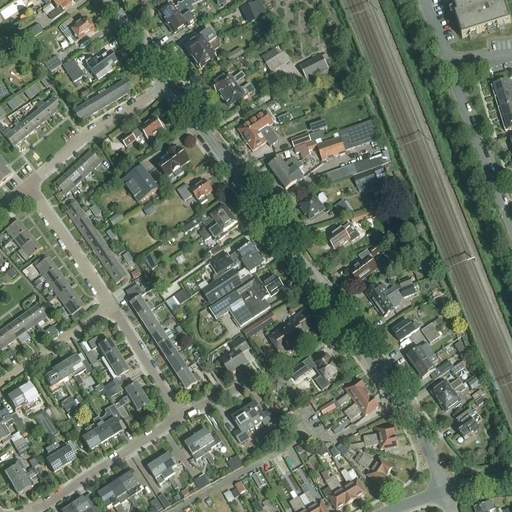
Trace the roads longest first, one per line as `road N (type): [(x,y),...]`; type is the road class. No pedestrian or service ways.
road 1 (residential): [(444,491),(402,408),(167,83)]
road 2 (residential): [(29,511),(179,418)]
road 3 (residential): [(511,226),(446,62)]
road 4 (residential): [(27,185),(167,83)]
road 5 (residential): [(112,308),(27,185)]
road 6 (residential): [(0,383),(112,308)]
road 7 (residential): [(179,418),(112,308)]
